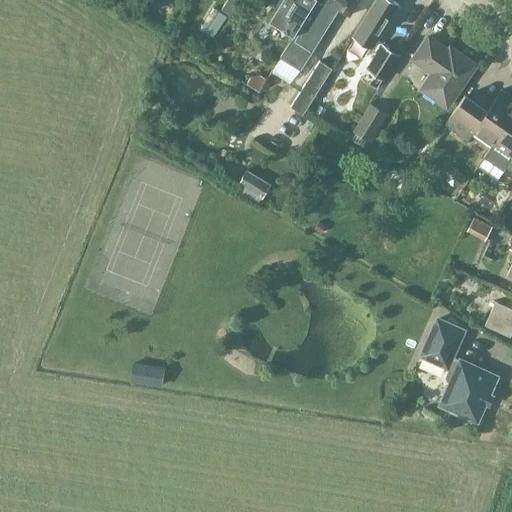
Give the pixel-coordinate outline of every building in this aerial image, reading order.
[(226,0),(219,11),(226,15),(229,17),(240,0),(226,0)] [(293,35),(316,0),(281,0),(269,20),(280,27),(282,34),(288,32),(293,35)] [(316,0),(293,35),(280,56),(301,69),(337,9),(349,16),(358,0),(316,0)] [(386,79),(402,56),(376,39),(399,4),(392,0),(378,0),(355,36),(379,52),(369,68),(386,79)] [(219,11),(217,10),(203,32),(211,37),(226,15),(219,11)] [(448,106),(477,64),(451,46),(449,49),(429,36),(413,59),(433,72),(422,88),(448,106)] [(303,115),(331,69),(319,62),(290,107),(303,115)] [(493,142),(511,116),(511,96),(501,89),(487,109),(466,94),(445,123),(469,141),(475,134),(490,145),(493,142)] [(386,113),(370,103),(353,130),(353,131),(349,138),(364,148),(368,140),(369,141),(386,113)] [(511,116),(493,142),(490,145),(491,145),(483,157),(503,171),(506,167),(511,171),(511,116)] [(259,200),(267,186),(242,172),(234,186),(259,200)] [(495,232),(501,218),(482,210),(476,223),(495,232)] [(511,308),(496,301),(486,324),(511,334),(511,330),(511,308)] [(466,415),(477,419),(497,376),(461,360),(451,356),(463,330),(438,318),(422,354),(451,367),(446,376),(448,379),(451,381),(441,403),(452,408),(451,410),(465,416),(466,415)] [(165,367),(132,362),(129,382),(162,387),(165,367)] [(499,415),(511,420),(511,407),(503,404),(499,415)]
